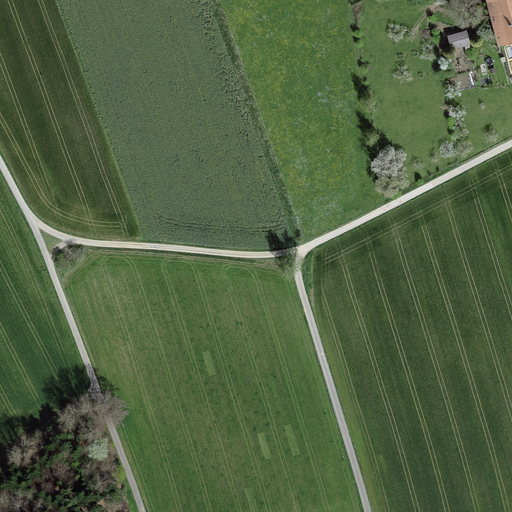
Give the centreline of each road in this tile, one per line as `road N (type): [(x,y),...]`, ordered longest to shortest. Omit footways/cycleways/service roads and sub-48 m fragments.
road 1 (unclassified): [(142,511),(41,244),(0,159)]
road 2 (track): [(363,511),(296,272),(299,251)]
road 3 (track): [(41,244),(299,251)]
road 4 (track): [(299,251),(511,144)]
